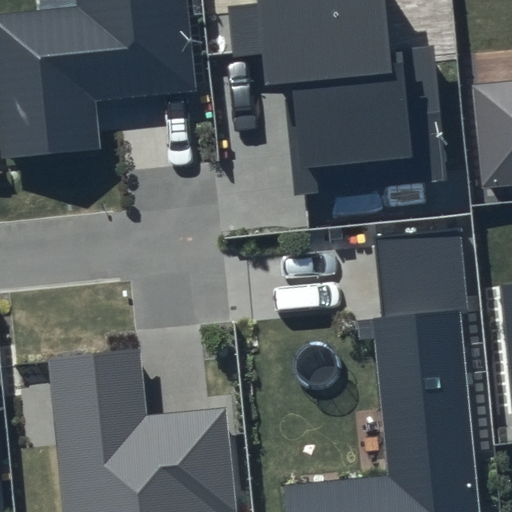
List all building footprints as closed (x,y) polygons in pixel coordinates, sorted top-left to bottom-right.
[(187,0),(76,0),(78,6),(0,14),(0,159),(0,160),(101,149),(96,103),(197,91),(187,0)] [(258,0),(259,2),(226,5),(231,58),(263,55),(265,84),(283,82),(294,196),(449,181),(433,47),(389,52),(383,0),(258,0)] [(511,82),(472,87),(482,189),(511,185),(511,82)] [(459,228),(374,236),(383,317),(374,318),(390,475),(281,486),(284,511),(479,511),(460,311),(466,309),(459,228)] [(511,284),(499,286),(511,415),(511,284)] [(139,350),(47,359),(63,511),(231,511),(237,511),(226,408),(145,415),(139,350)]
